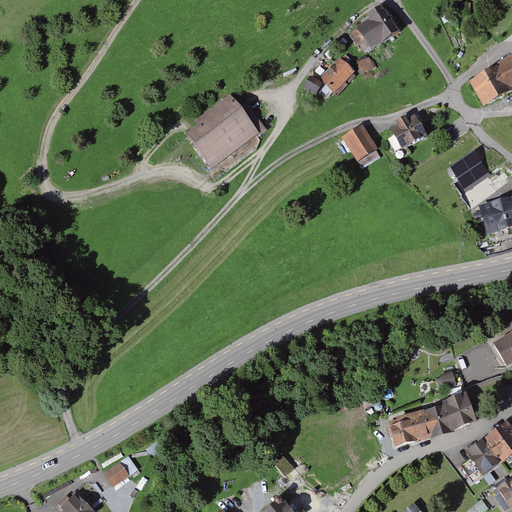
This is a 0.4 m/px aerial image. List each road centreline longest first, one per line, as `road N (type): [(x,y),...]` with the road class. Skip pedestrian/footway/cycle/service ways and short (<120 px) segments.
road 1 (track): [(85,452),(63,397),(85,344),(245,189),(331,135),(456,97)]
road 2 (tertiary): [(511,269),(318,316),(85,452),(0,490)]
road 3 (track): [(139,0),(56,115),(44,161),(50,190),(68,196),(138,177),(168,135),(193,121)]
road 4 (track): [(245,189),(318,56),(390,0)]
road 5 (residential): [(391,0),(483,135),(511,158)]
road 6 (residential): [(345,511),(395,462),(469,435),(511,408)]
road 7 (track): [(138,177),(185,175),(218,186),(272,143)]
